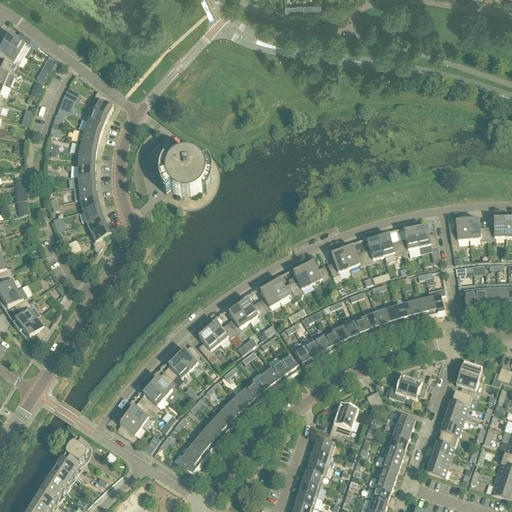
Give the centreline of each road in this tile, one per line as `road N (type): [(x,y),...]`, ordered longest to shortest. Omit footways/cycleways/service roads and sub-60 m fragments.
road 1 (residential): [(442,210),(333,240),(223,300),(138,379),(97,435)]
road 2 (residential): [(35,394),(132,244),(120,171),(135,116)]
road 3 (tertiary): [(511,100),(410,71),(272,48),(223,21)]
road 4 (residential): [(399,511),(457,341)]
road 5 (residential): [(135,116),(3,12)]
road 6 (residential): [(315,396),(254,446),(204,508)]
road 7 (residential): [(457,341),(383,361),(315,396)]
road 8 (residential): [(457,341),(442,210)]
road 9 (residential): [(135,116),(223,21)]
road 10 (residential): [(277,511),(315,396)]
